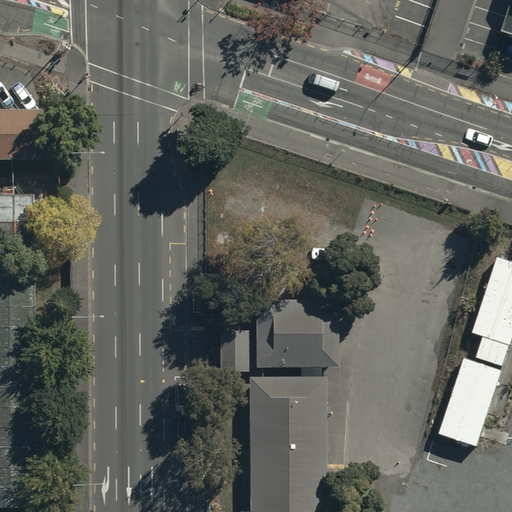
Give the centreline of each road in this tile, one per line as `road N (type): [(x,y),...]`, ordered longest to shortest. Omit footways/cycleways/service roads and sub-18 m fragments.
road 1 (secondary): [(137,17),(140,511)]
road 2 (tertiary): [(511,137),(137,17)]
